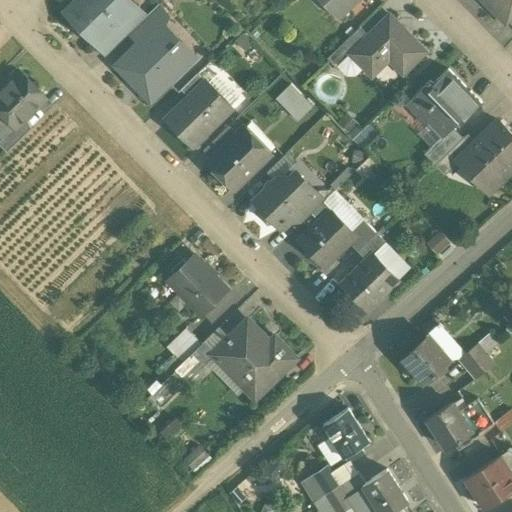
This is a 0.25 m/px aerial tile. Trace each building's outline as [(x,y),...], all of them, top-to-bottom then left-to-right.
[(136,10),(126,0),(78,0),(68,10),(100,44),(101,46),(126,21),(136,10)] [(359,0),(320,0),(339,19),(359,0)] [(511,0),(484,0),(506,23),(508,21),(511,16),(511,0)] [(134,28),(130,33),(139,43),(140,43),(159,24),(160,26),(170,16),(159,4),(134,28)] [(403,74),(425,52),(389,14),(368,35),(349,53),(371,76),(388,59),(403,74)] [(126,21),(101,46),(100,44),(96,47),(105,56),(130,33),(134,28),(126,21)] [(160,26),(159,24),(140,43),(139,43),(116,66),(151,102),(191,63),(177,49),(181,46),(177,42),(177,43),(162,27),(160,26)] [(360,27),(327,59),(336,67),(349,53),(368,35),(360,27)] [(482,103),(448,69),(433,83),(431,81),(408,102),(442,137),(443,138),(453,127),(463,118),(465,119),(482,103)] [(21,71),(12,72),(9,75),(9,80),(0,88),(0,113),(13,126),(13,127),(21,119),(43,98),(26,80),(26,76),(21,71)] [(197,73),(181,89),(189,98),(206,81),(197,73)] [(220,73),(213,80),(239,106),(246,98),(220,73)] [(231,108),(206,81),(189,98),(168,119),(193,145),(231,108)] [(295,84),(276,99),(296,123),(314,108),(295,84)] [(21,119),(13,127),(13,126),(0,138),(0,147),(5,152),(30,128),(21,119)] [(511,168),(511,134),(499,120),(476,142),(460,158),(460,159),(490,189),(511,168)] [(251,122),(244,129),(253,138),(255,140),(262,133),(251,122)] [(229,126),(204,150),(212,159),(237,134),(229,126)] [(453,127),(443,138),(442,137),(424,154),(435,165),(463,138),(453,127)] [(253,138),(247,144),(237,134),(212,159),(209,162),(234,188),(268,154),(255,140),(253,138)] [(468,134),(440,161),(448,170),(460,159),(460,158),(476,142),(468,134)] [(298,176),(287,187),(283,187),(277,180),(274,182),(270,182),(267,186),(266,190),(255,202),(260,207),(258,214),(268,224),(274,221),(280,227),(294,213),(317,191),(313,191),(298,176)] [(317,191),(294,213),(303,222),(326,199),(318,191),(317,191)] [(356,235),(331,210),(299,242),(324,267),(349,243),(357,235),(356,235)] [(376,233),(367,224),(356,235),(357,235),(349,243),(358,251),(376,233)] [(376,233),(358,251),(366,260),(373,254),(374,254),(386,242),(377,233),(376,233)] [(341,284),(341,285),(366,311),(383,295),(399,279),(374,254),(373,254),(366,260),(341,284)] [(227,289),(195,256),(186,264),(183,260),(173,270),(177,273),(168,282),(201,315),(210,307),(212,309),(221,300),(219,298),(227,289)] [(383,295),(366,311),(374,319),(392,303),(383,295)] [(270,342),(247,319),(212,354),(214,355),(231,373),(241,364),(265,389),(297,358),(275,336),(270,342)] [(202,344),(186,328),(167,347),(182,363),(202,344)] [(440,353),(426,337),(401,358),(425,385),(452,361),(443,350),(440,353)] [(477,343),(459,358),(468,369),(486,354),(477,343)] [(182,363),(175,370),(186,382),(214,355),(212,354),(202,344),(182,363)] [(486,354),(468,369),(476,378),(494,363),(486,354)] [(152,395),(160,407),(172,399),(163,387),(152,395)] [(495,423),(479,398),(459,411),(473,432),(468,435),(471,439),(481,433),(480,432),(495,423)] [(459,411),(453,402),(427,418),(447,449),(458,442),(461,448),(472,441),(471,439),(468,435),(473,432),(459,411)] [(347,409),(324,423),(345,457),(368,442),(347,409)] [(511,409),(495,423),(502,431),(511,423),(511,409)] [(511,475),(499,456),(466,477),(486,507),(511,490),(511,475)] [(327,466),(312,475),(323,492),(325,495),(339,485),(327,466)] [(393,511),(408,502),(387,469),(365,483),(363,484),(377,508),(380,511),(393,511)] [(358,473),(339,486),(345,495),(363,484),(365,483),(358,473)] [(312,475),(303,481),(313,499),(323,492),(312,475)] [(363,484),(345,495),(355,511),(371,511),(377,508),(363,484)] [(325,495),(315,501),(321,511),(355,511),(345,495),(339,486),(325,495)]
